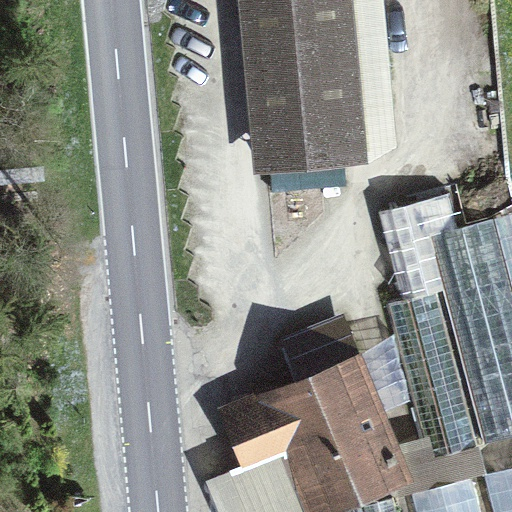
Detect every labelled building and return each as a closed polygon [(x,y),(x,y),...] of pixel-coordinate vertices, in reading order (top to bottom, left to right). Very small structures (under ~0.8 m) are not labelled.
[(250,0),(265,156),(345,149),(331,0),(250,0)] [(434,290),(443,288),(428,234),(456,227),(447,192),(379,210),(403,298),(389,302),(430,456),(475,445),(434,290)] [(428,234),(443,288),(484,442),(511,434),(511,285),(494,217),(456,227),(428,234)] [(332,323),(287,341),(304,386),(234,415),(253,461),(294,444),(319,504),(394,473),(332,323)] [(511,511),(511,465),(485,473),(494,511),(511,511)] [(480,511),(471,476),(412,492),(417,511),(480,511)] [(397,511),(393,497),(363,504),(365,511),(397,511)]
